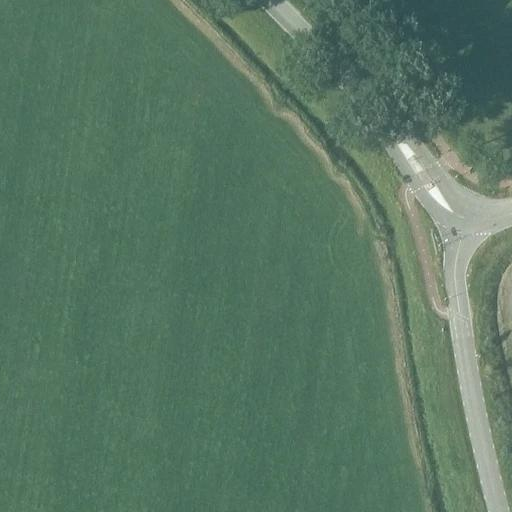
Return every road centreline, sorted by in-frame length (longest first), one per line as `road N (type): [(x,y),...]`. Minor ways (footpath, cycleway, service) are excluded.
road 1 (tertiary): [(496,511),(455,319),(461,216)]
road 2 (tertiary): [(461,216),(438,201),(356,92),(265,0)]
